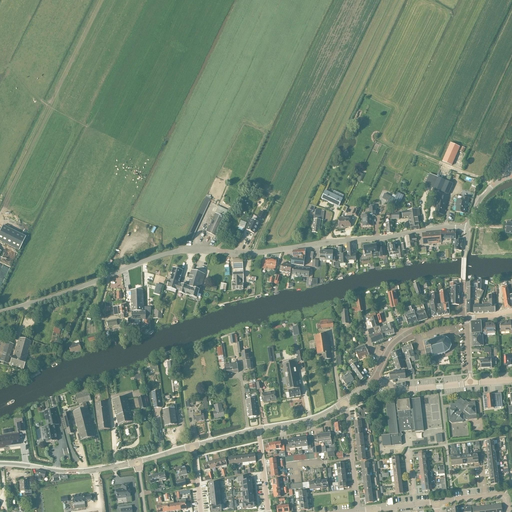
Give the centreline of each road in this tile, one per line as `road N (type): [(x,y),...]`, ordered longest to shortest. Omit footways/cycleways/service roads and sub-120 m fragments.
road 1 (unclassified): [(0,312),(184,249),(269,251),(466,228)]
road 2 (track): [(0,210),(103,0)]
road 3 (tertiary): [(0,463),(78,471),(138,461)]
